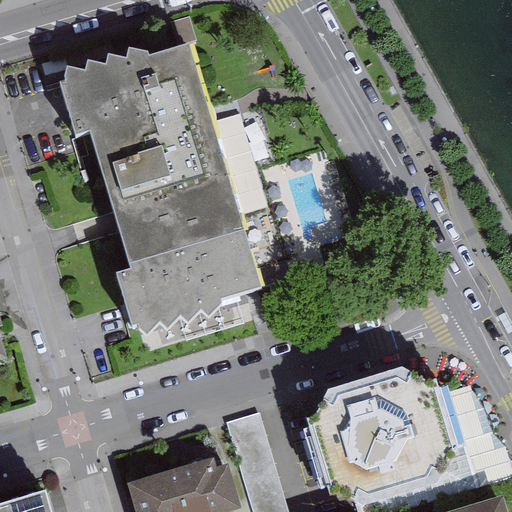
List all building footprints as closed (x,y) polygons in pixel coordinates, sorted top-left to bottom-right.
[(199,45),(194,21),(179,24),(183,48),(199,45)] [(260,295),(189,51),(148,63),(146,59),(129,57),(126,66),(108,63),(105,72),(87,69),(84,79),(66,74),(64,84),(65,87),(59,89),(75,143),(89,139),(130,277),(116,281),(131,333),(137,331),(138,336),(146,342),(159,329),(166,336),(179,323),(188,329),(201,316),(208,323),(221,310),(220,306),(260,295)] [(439,397),(401,375),(330,398),(310,433),(332,500),(354,511),(371,511),(437,490),(445,495),(511,472),(511,460),(466,390),(439,397)] [(226,424),(251,511),(288,511),(259,414),(226,424)] [(214,457),(127,484),(135,511),(229,511),(241,508),(228,464),(217,467),(214,457)] [(508,511),(503,494),(444,511),(508,511)] [(48,511),(45,501),(7,511),(48,511)]
